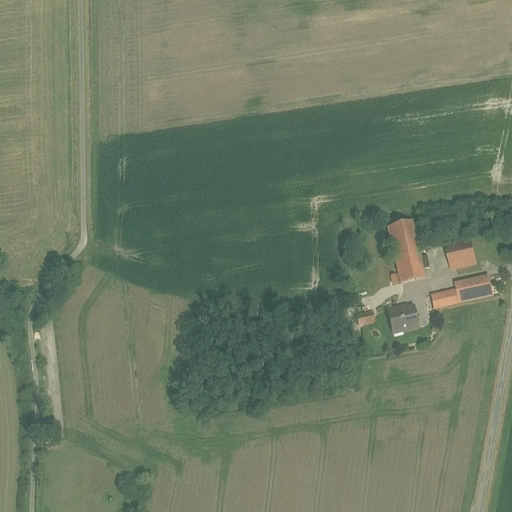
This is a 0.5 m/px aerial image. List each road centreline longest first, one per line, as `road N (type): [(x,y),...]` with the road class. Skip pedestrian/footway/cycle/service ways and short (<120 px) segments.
road 1 (unclassified): [(77,0),(81,232),(29,313),(35,401),(28,511)]
road 2 (unclassified): [(475,511),(511,325)]
